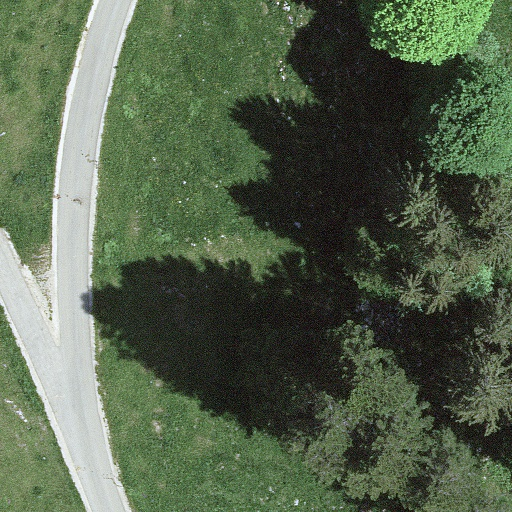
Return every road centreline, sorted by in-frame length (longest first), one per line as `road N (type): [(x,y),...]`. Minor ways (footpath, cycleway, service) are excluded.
road 1 (unclassified): [(81,443),(75,236),(82,131),(117,0)]
road 2 (unclassified): [(0,248),(81,443)]
